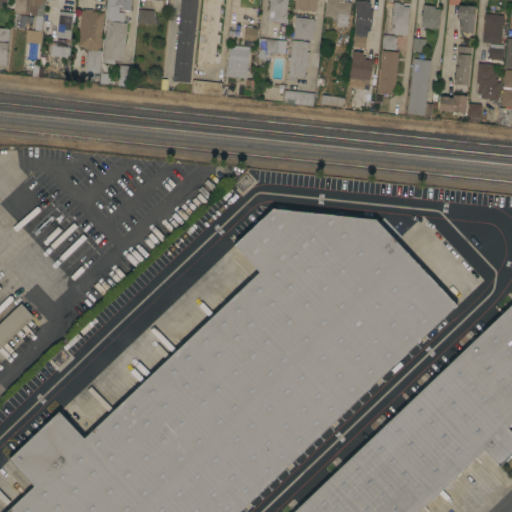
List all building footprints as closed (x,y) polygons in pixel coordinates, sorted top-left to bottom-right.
[(24,0),(23,14),(12,11),(12,0),(24,0)] [(44,0),(42,16),(26,15),(27,0),(44,0)] [(58,0),(71,0),(71,12),(71,13),(74,13),(73,23),(70,23),(68,38),(55,37),(58,0)] [(123,61),(114,60),(114,63),(102,62),(107,18),(105,18),(107,0),(130,0),(130,10),(129,10),(129,11),(124,10),(124,9),(120,9),(120,6),(118,6),(118,12),(122,12),(121,22),(126,23),(123,61)] [(197,0),(189,82),(172,81),(180,0),(197,0)] [(219,0),(214,62),(202,61),(202,65),(196,64),(202,0),(219,0)] [(286,0),(286,12),(287,12),(286,23),(267,21),(269,0),(286,0)] [(316,0),(315,11),(293,8),(293,0),(316,0)] [(325,2),(324,2),(324,0),(339,0),(339,1),(350,2),(349,15),(348,15),(347,27),(335,25),(336,22),(331,21),(332,17),(324,16),(325,2)] [(356,0),(369,2),(369,4),(370,4),(369,9),(372,10),(370,26),(365,25),(365,28),(362,28),(362,29),(366,29),(365,36),(366,36),(365,48),(352,46),(353,39),(354,39),(354,35),(355,35),(356,32),(357,32),(357,30),(354,30),(356,9),(355,9),(356,0)] [(403,4),(403,6),(409,7),(406,35),(392,33),(393,28),(391,28),(393,3),(394,2),(398,2),(399,3),(403,4)] [(437,29),(420,27),(421,15),(420,15),(420,11),(422,11),(423,5),(434,6),(434,8),(439,9),(437,29)] [(472,33),(458,31),(460,19),(456,19),(458,5),(475,6),(472,33)] [(81,10),(85,11),(85,9),(92,9),(92,11),(104,12),(100,50),(101,50),(98,75),(93,74),(93,77),(87,76),(87,72),(85,72),(87,50),(82,49),(83,47),(77,46),(81,10)] [(157,24),(136,22),(138,9),(154,10),(157,24)] [(484,13),(503,15),(500,44),(481,42),(484,13)] [(295,17),(313,19),(313,20),(314,21),(313,31),(312,30),(311,39),(293,38),(295,17)] [(0,64),(0,27),(9,29),(5,65),(0,64)] [(257,28),(256,39),(243,38),(244,27),(257,28)] [(40,31),(24,29),(23,41),(38,43),(40,31)] [(381,47),(382,34),(384,34),(384,33),(393,34),(393,35),(394,36),(393,44),(396,44),(396,49),(381,47)] [(282,40),(282,35),(288,36),(287,42),(282,42),(281,53),(269,52),(268,62),(263,61),(263,58),(257,58),(258,48),(257,48),(258,38),(282,40)] [(413,37),(425,39),(423,52),(411,51),(413,37)] [(511,67),(511,38),(503,38),(502,67),(511,67)] [(67,57),(64,57),(64,58),(62,58),(62,57),(49,55),(50,48),(52,48),(52,44),(61,45),(61,46),(63,47),(64,40),(69,40),(67,57)] [(288,75),(287,74),(287,73),(288,73),(291,43),(290,43),(290,40),(291,41),(291,40),(307,41),(307,42),(309,42),(308,45),(307,45),(306,52),(309,52),(307,67),(305,67),(304,74),(305,74),(305,77),(304,76),(304,77),(295,76),(294,81),(287,80),(288,75)] [(225,76),(229,44),(249,47),(246,78),(225,76)] [(471,47),(467,85),(453,84),(457,45),(471,47)] [(503,49),(502,60),(487,59),(488,48),(503,49)] [(382,50),(398,52),(397,57),(398,57),(398,61),(397,61),(396,72),(397,72),(396,75),(395,75),(394,86),(395,86),(395,89),(394,89),(393,95),(377,93),(382,50)] [(348,85),(349,79),(348,79),(352,51),(362,52),(362,56),(364,56),(364,59),(372,60),(368,84),(364,84),(363,87),(348,85)] [(413,58),(430,60),(425,103),(432,104),(430,117),(423,116),(423,115),(406,113),(413,58)] [(477,62),(493,64),(493,72),(495,73),(495,79),(497,79),(496,82),(499,82),(497,99),(480,98),(481,94),(477,94),(478,83),(475,83),(477,62)] [(129,86),(111,84),(112,79),(117,80),(119,65),(131,66),(129,86)] [(511,107),(500,106),(504,69),(511,70),(511,107)] [(222,83),(221,95),(190,92),(192,79),(222,83)] [(350,106),(353,87),(371,90),(369,108),(350,106)] [(314,93),(312,105),(283,102),(284,90),(314,93)] [(343,97),(342,107),(320,104),(321,94),(343,97)] [(438,110),(440,96),(452,97),(452,94),(466,96),(464,113),(438,110)] [(481,104),(479,122),(466,121),(468,103),(481,104)] [(509,125),(496,124),(498,107),(510,108),(509,125)] [(456,305),(238,511),(6,511),(34,486),(8,459),(58,412),(83,438),(259,272),(233,245),(272,208),(375,219),(456,305)] [(0,347),(0,321),(20,303),(33,316),(0,347)] [(511,423),(507,428),(511,433),(511,455),(510,458),(508,456),(498,466),(483,450),(417,511),(292,511),(511,303),(511,423)]
